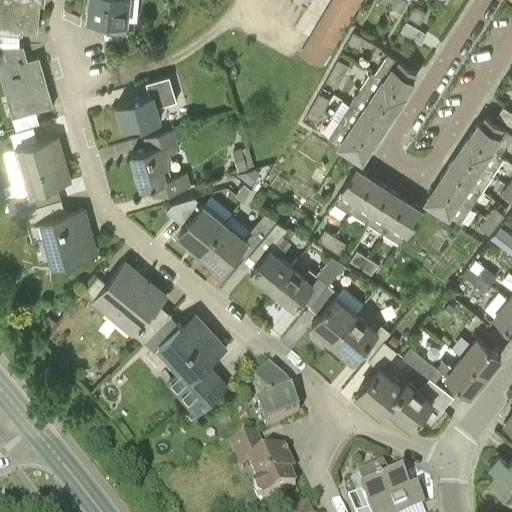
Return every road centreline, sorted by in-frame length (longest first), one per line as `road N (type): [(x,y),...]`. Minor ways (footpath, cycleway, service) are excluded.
road 1 (residential): [(332,406),(111,217),(90,184),(56,50),(59,0)]
road 2 (secondary): [(99,511),(0,388)]
road 3 (residential): [(453,466),(332,406)]
